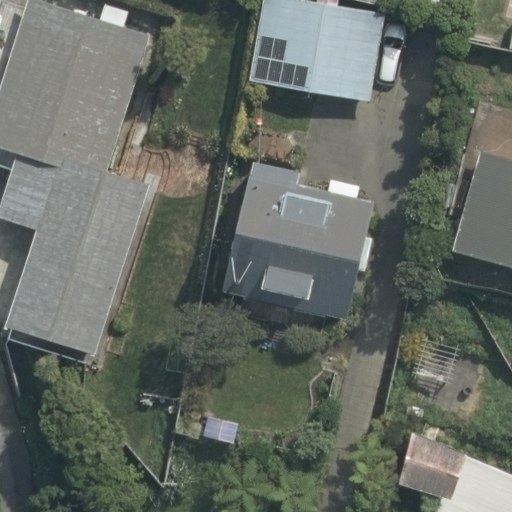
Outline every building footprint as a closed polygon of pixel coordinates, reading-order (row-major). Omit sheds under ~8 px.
[(378,15),(259,2),(249,91),(368,104),(378,15)] [(149,39),(24,7),(0,103),(0,152),(15,156),(0,217),(0,227),(30,236),(3,342),(97,366),(144,184),(114,176),(149,39)] [(511,164),(476,154),(449,252),(511,269),(511,164)] [(292,168),(241,159),(227,240),(356,263),(366,205),(288,191),(292,168)] [(511,511),(511,463),(473,441),(495,363),(398,335),(373,421),(403,430),(385,496),(421,506),(419,511),(511,511)]
